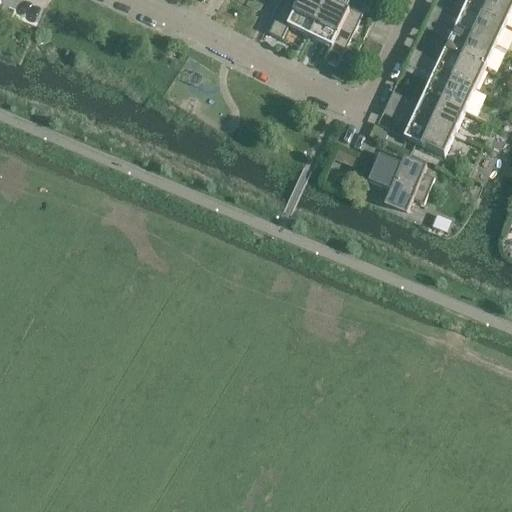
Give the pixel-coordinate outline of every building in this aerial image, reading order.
[(289,29),(310,40),(328,4),(319,0),(287,0),(270,36),(283,43),(289,29)] [(511,4),(503,0),(470,0),(466,9),(506,28),(511,15),(511,4)] [(328,4),(310,40),(331,50),(325,63),(338,69),(363,18),(347,10),(346,13),(328,4)] [(452,16),(447,27),(496,50),(506,28),(466,9),(461,20),(452,16)] [(447,27),(442,38),(451,42),(446,53),(486,72),(496,50),(447,27)] [(422,70),(428,57),(414,51),(409,65),(422,70)] [(431,60),(426,71),(476,94),(486,72),(446,53),(440,64),(431,60)] [(426,71),(421,81),(430,86),(425,97),(466,115),(476,120),(486,99),(476,94),(426,71)] [(411,103),(406,114),(455,137),(466,115),(425,97),(420,107),(411,103)] [(406,114),(401,125),(410,129),(405,141),(445,159),(455,137),(406,114)] [(359,160),(337,150),(332,162),(354,171),(359,160)] [(407,213),(407,214),(409,215),(414,203),(424,207),(435,181),(424,177),(427,170),(405,160),(402,168),(380,158),(369,184),(391,194),(386,206),(388,206),(388,205),(407,213)]
